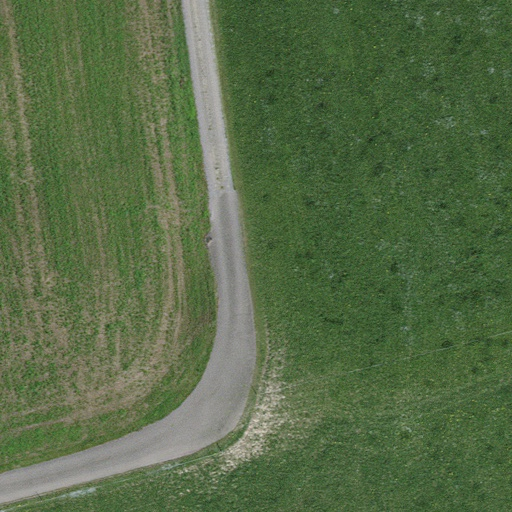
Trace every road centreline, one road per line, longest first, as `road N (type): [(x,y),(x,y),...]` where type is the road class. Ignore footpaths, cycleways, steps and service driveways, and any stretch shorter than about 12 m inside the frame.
road 1 (track): [(172,428),(235,303),(187,0)]
road 2 (track): [(172,428),(0,484)]
